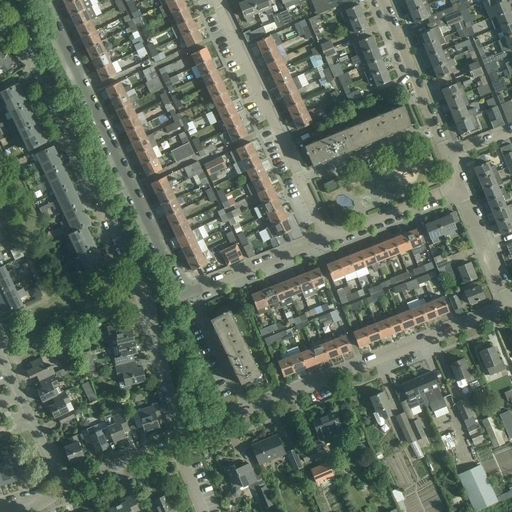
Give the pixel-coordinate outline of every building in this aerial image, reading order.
[(76,0),(65,5),(71,16),(85,9),(91,6),(92,6),(88,0),(76,0)] [(129,8),(135,5),(132,0),(129,0),(126,2),(129,8)] [(159,7),(164,18),(171,14),(186,7),(182,0),(173,0),(162,6),(159,7)] [(252,14),(257,12),(252,0),(249,0),(239,4),(244,18),(245,18),(247,23),(254,20),(252,14)] [(252,0),(257,12),(265,9),(267,15),(272,13),(270,8),(270,7),(267,0),(252,0)] [(289,0),(281,0),(283,3),(285,8),(290,6),(288,1),(289,0)] [(320,14),(323,12),(318,0),(315,0),(312,2),(317,15),(320,14)] [(318,0),(323,12),(330,9),(326,0),(318,0)] [(409,12),(428,5),(426,0),(406,0),(405,1),(409,12)] [(449,0),(452,7),(446,9),(448,16),(459,11),(454,0),(449,0)] [(459,0),(454,0),(459,11),(470,7),(468,0),(461,3),(459,0)] [(490,18),(509,10),(505,0),(501,0),(499,1),(498,0),(486,0),(480,3),(482,9),(485,8),(490,18)] [(117,7),(120,13),(126,10),(123,4),(118,7),(117,7)] [(132,19),(132,20),(142,15),(139,10),(137,11),(135,5),(129,8),(134,19),(132,19)] [(364,16),(359,5),(345,11),(349,22),(350,22),(364,16)] [(428,18),(426,12),(430,10),(428,5),(409,12),(414,23),(428,18)] [(71,16),(76,27),(90,20),(96,17),(91,6),(85,9),(71,16)] [(191,18),(186,7),(171,14),(177,25),(191,18)] [(279,13),(283,24),(291,21),(287,10),(279,13)] [(494,29),(500,27),(511,22),(511,16),(509,10),(490,18),(494,29)] [(462,30),(466,28),(464,24),(459,11),(448,16),(444,17),(448,27),(454,24),(457,32),(462,30)] [(277,28),(283,24),(279,13),(272,16),(277,28)] [(320,14),(317,15),(308,19),(315,35),(320,33),(316,23),(322,21),(319,14),(320,14)] [(132,20),(135,25),(138,30),(143,28),(146,26),(142,15),(132,20)] [(349,22),(354,33),(368,27),(364,16),(350,22),(349,22)] [(191,18),(177,25),(171,28),(176,39),(182,36),(197,29),(191,18)] [(135,25),(132,20),(132,19),(127,22),(129,28),(135,25)] [(76,27),(81,38),(95,31),(90,20),(76,27)] [(497,34),(500,40),(511,35),(511,22),(500,27),(502,32),(497,34)] [(138,31),(138,30),(135,25),(129,28),(132,34),(138,31)] [(301,27),(304,33),(309,31),(307,25),(301,27)] [(423,45),(443,37),(438,26),(418,34),(423,45)] [(470,36),(474,34),(471,26),(466,28),(470,36)] [(264,32),(262,27),(250,33),(249,30),(243,33),(247,42),(265,33),(264,32)] [(462,30),(465,38),(470,36),(466,28),(462,30)] [(202,40),(197,29),(182,36),(187,47),(202,40)] [(95,31),(81,38),(86,48),(101,42),(95,31)] [(309,31),(304,33),(308,45),(314,42),(309,31)] [(261,53),(281,44),(275,33),(256,42),(261,53)] [(315,35),(322,51),(333,46),(329,37),(323,40),(320,33),(315,35)] [(498,41),(502,52),(509,50),(511,48),(511,35),(500,40),(498,41)] [(352,44),(357,55),(377,48),(372,36),(352,44)] [(423,45),(428,56),(442,51),(439,45),(445,43),(443,37),(423,45)] [(469,40),(454,46),(456,50),(471,44),(469,40)] [(101,42),(86,48),(91,59),(106,52),(101,42)] [(138,51),(144,48),(141,42),(135,45),(138,51)] [(147,45),(150,51),(155,49),(152,43),(147,45)] [(286,55),(281,44),(261,53),(266,64),(280,58),(286,55)] [(333,46),(322,51),(329,67),(334,65),(331,57),(337,55),(333,46)] [(313,56),(319,53),(316,47),(310,49),(313,56)] [(495,61),(493,56),(493,55),(486,57),(482,47),(477,49),(484,66),(495,61)] [(144,48),(138,51),(140,57),(147,54),(144,48)] [(196,66),(211,59),(205,48),(190,55),(196,66)] [(367,64),(381,58),(377,48),(357,55),(351,58),(353,65),(361,61),(363,66),(367,64)] [(150,51),(153,57),(155,62),(165,58),(163,52),(158,55),(155,49),(150,51)] [(0,67),(1,67),(5,71),(16,61),(8,53),(5,57),(0,51),(0,67)] [(442,51),(428,56),(432,68),(446,62),(442,51)] [(466,64),(469,72),(480,67),(474,51),(454,59),(465,55),(466,59),(470,57),(472,62),(466,64)] [(97,70),(111,63),(106,52),(91,59),(97,70)] [(321,59),(319,53),(313,56),(316,62),(321,59)] [(280,58),(266,64),(272,75),(286,69),(280,58)] [(366,78),(386,70),(381,58),(367,64),(369,69),(364,72),(366,78)] [(201,77),(216,69),(211,59),(196,66),(201,77)] [(446,62),(432,68),(437,79),(451,73),(449,68),(456,65),(453,59),(446,62)] [(495,61),(484,66),(491,82),(496,80),(492,70),(498,68),(495,61)] [(116,74),(111,63),(97,70),(102,81),(116,74)] [(164,81),(169,78),(167,73),(171,71),(168,65),(158,69),(161,74),(164,81)] [(338,73),(334,65),(329,67),(333,75),(338,73)] [(142,71),(147,81),(157,76),(153,66),(142,71)] [(476,88),(476,89),(487,84),(480,67),(469,72),(472,79),(479,77),(481,81),(476,83),(478,87),(476,88)] [(325,77),(330,74),(328,68),(322,71),(325,77)] [(221,80),(216,69),(201,77),(206,88),(221,80)] [(291,80),(286,69),(272,75),(277,86),(291,80)] [(386,70),(366,78),(368,83),(374,81),(376,87),(390,81),(386,70)] [(169,78),(164,81),(167,87),(172,85),(171,82),(184,75),(182,72),(169,78)] [(342,87),(348,85),(352,83),(348,72),(337,77),(342,87)] [(333,80),(330,74),(325,77),(327,83),(333,80)] [(145,83),(150,93),(163,87),(157,76),(147,81),(145,83)] [(496,81),(496,80),(491,82),(495,93),(507,89),(502,78),(496,81)] [(226,91),(221,80),(206,88),(211,98),(226,91)] [(291,80),(277,86),(282,97),(296,90),(291,80)] [(124,92),(130,89),(129,85),(122,88),(119,82),(105,89),(110,99),(124,92)] [(441,90),(446,101),(465,93),(460,82),(441,90)] [(0,104),(22,94),(18,84),(0,92),(4,98),(0,100),(0,104)] [(491,93),(487,84),(476,89),(480,97),(491,93)] [(348,85),(342,87),(349,102),(360,97),(357,90),(350,93),(347,86),(348,85)] [(282,97),(287,108),(301,101),(296,90),(282,97)] [(211,98),(216,109),(231,102),(226,91),(211,98)] [(332,100),(338,97),(336,91),(330,93),(332,100)] [(127,98),(124,92),(110,99),(116,110),(130,103),(138,99),(136,94),(127,98)] [(162,101),(168,98),(165,93),(159,95),(162,101)] [(465,106),(469,104),(465,93),(446,101),(451,112),(465,106)] [(10,111),(27,103),(22,94),(0,104),(0,107),(0,108),(7,105),(10,111)] [(171,97),(174,103),(180,100),(177,94),(171,97)] [(505,102),(501,94),(497,96),(500,104),(505,102)] [(332,100),(335,106),(341,103),(338,97),(332,100)] [(168,98),(162,101),(165,107),(171,105),(168,98)] [(489,109),(496,106),(493,98),(485,101),(489,109)] [(183,106),(180,100),(174,103),(177,109),(183,106)] [(511,116),(511,114),(511,112),(511,103),(511,102),(510,100),(505,102),(500,104),(501,107),(505,116),(508,123),(511,121),(511,116)] [(292,119),(306,112),(301,101),(287,108),(292,119)] [(231,102),(216,109),(221,120),(237,113),(231,102)] [(8,124),(32,113),(27,103),(10,111),(13,118),(6,121),(0,123),(0,127),(0,128),(8,124)] [(116,110),(121,121),(135,114),(130,103),(116,110)] [(411,126),(402,105),(370,119),(378,139),(411,126)] [(465,106),(451,112),(455,123),(474,115),(477,114),(475,108),(467,111),(465,106)] [(486,111),(490,122),(501,118),(496,106),(489,109),(486,111)] [(312,123),(306,112),(292,119),(298,130),(312,123)] [(19,131),(36,123),(32,113),(8,124),(9,128),(16,125),(19,131)] [(221,120),(227,131),(242,124),(237,113),(221,120)] [(126,132),(140,125),(135,114),(121,121),(126,132)] [(174,122),(180,120),(177,115),(177,114),(172,117),(174,122)] [(477,127),(479,127),(474,115),(455,123),(460,134),(467,132),(469,136),(479,132),(477,127)] [(183,125),(188,123),(185,117),(180,120),(182,125),(183,125)] [(501,118),(490,122),(493,129),(504,125),(501,118)] [(378,139),(370,119),(337,132),(345,153),(378,139)] [(182,125),(180,120),(174,122),(165,127),(168,133),(182,126),(182,125)] [(41,133),(36,123),(19,131),(22,137),(15,140),(17,144),(41,133)] [(183,125),(182,126),(185,132),(186,132),(191,129),(188,123),(183,125)] [(247,135),(242,124),(227,131),(232,142),(247,135)] [(140,125),(126,132),(131,143),(145,136),(140,125)] [(178,135),(183,145),(189,142),(184,132),(178,135)] [(345,153),(337,132),(304,146),(307,151),(305,152),(306,154),(307,154),(313,166),(345,153)] [(41,133),(17,144),(19,147),(25,144),(29,151),(46,143),(41,133)] [(145,136),(131,143),(136,154),(151,147),(156,144),(152,134),(146,137),(145,136)] [(192,140),(195,146),(200,144),(198,137),(192,140)] [(189,142),(183,145),(183,146),(171,151),(176,163),(194,154),(189,143),(189,142)] [(255,153),(250,142),(230,152),(235,163),(255,153)] [(200,144),(195,146),(197,152),(198,152),(200,157),(217,149),(215,144),(213,145),(213,144),(203,149),(200,144)] [(34,167),(58,156),(53,146),(36,154),(39,161),(32,164),(34,167)] [(14,152),(12,147),(4,150),(7,155),(14,152)] [(156,158),(151,147),(136,154),(142,165),(156,158)] [(511,152),(503,156),(507,167),(511,165),(511,152)] [(241,161),(246,171),(261,164),(256,153),(241,161)] [(62,166),(58,156),(34,167),(35,171),(42,168),(45,174),(62,166)] [(226,167),(221,156),(203,165),(208,175),(226,167)] [(161,169),(156,158),(142,165),(147,176),(161,169)] [(188,179),(203,172),(198,161),(184,168),(188,179)] [(478,179),(497,171),(496,167),(490,169),(487,162),(474,168),(478,179)] [(246,171),(251,182),(266,175),(261,164),(246,171)] [(43,187),(67,175),(62,166),(45,174),(48,180),(42,183),(43,187)] [(497,171),(478,179),(483,190),(496,185),(502,183),(497,171)] [(207,180),(203,172),(188,179),(189,179),(193,177),(197,185),(199,187),(208,183),(207,180)] [(217,179),(215,173),(209,176),(212,182),(217,179)] [(54,194),(72,185),(67,175),(43,187),(45,191),(51,187),(54,194)] [(251,182),(256,193),(271,186),(266,175),(251,182)] [(156,194),(170,187),(177,184),(174,178),(167,182),(165,177),(150,183),(156,194)] [(339,188),(335,179),(324,184),(328,193),(339,188)] [(76,195),(72,185),(54,194),(57,200),(39,209),(40,212),(46,209),(52,206),(76,195)] [(496,185),(483,190),(488,201),(506,194),(504,188),(499,190),(496,185)] [(261,204),(276,196),(271,186),(256,193),(261,204)] [(176,198),(170,187),(156,194),(161,205),(176,198)] [(207,196),(213,194),(211,188),(205,191),(207,196)] [(219,197),(225,195),(222,189),(216,192),(219,197)] [(508,193),(506,194),(488,201),(492,213),(506,207),(503,201),(510,198),(508,193)] [(213,194),(207,196),(210,203),(216,200),(213,194)] [(63,213),(81,205),(76,195),(52,206),(54,210),(61,207),(63,213)] [(228,201),(225,195),(219,197),(222,204),(228,201)] [(282,208),(276,196),(261,204),(257,206),(262,217),(282,208)] [(176,198),(161,205),(166,216),(181,209),(176,198)] [(62,226),(86,215),(81,205),(63,213),(67,220),(60,223),(62,226)] [(492,213),(497,224),(511,217),(511,205),(506,207),(492,213)] [(223,209),(225,215),(227,220),(241,213),(238,208),(226,214),(223,209)] [(272,225),(272,226),(287,219),(282,208),(262,217),(267,227),(272,225)] [(186,220),(181,209),(166,216),(171,227),(186,220)] [(225,215),(223,209),(222,209),(217,212),(220,217),(225,215)] [(86,215),(62,226),(63,230),(70,226),(73,233),(86,227),(90,225),(86,215)] [(450,216),(438,221),(443,235),(445,240),(458,235),(455,229),(456,229),(450,216)] [(511,217),(497,224),(501,235),(511,230),(511,217)] [(239,228),(235,218),(228,221),(230,226),(231,226),(232,225),(234,230),(239,228)] [(292,230),(287,219),(272,226),(278,237),(292,230)] [(177,238),(191,231),(186,220),(171,227),(177,238)] [(443,235),(438,221),(425,225),(430,239),(431,239),(433,245),(439,242),(437,237),(443,235)] [(63,230),(62,226),(50,232),(51,235),(63,230)] [(86,227),(73,233),(68,235),(71,242),(65,245),(66,248),(90,237),(86,227)] [(416,229),(405,234),(412,252),(423,248),(416,229)] [(182,249),(196,242),(191,231),(177,238),(182,249)] [(234,238),(231,232),(225,234),(228,240),(234,238)] [(237,235),(240,241),(245,238),(243,232),(237,235)] [(412,252),(405,234),(393,238),(399,253),(410,248),(412,252)] [(90,237),(66,248),(68,251),(75,248),(78,255),(95,246),(90,237)] [(231,246),(237,243),(234,238),(228,240),(231,246)] [(245,238),(240,241),(243,247),(248,244),(245,238)] [(388,257),(399,253),(393,238),(382,243),(388,257)] [(182,249),(187,260),(202,253),(196,242),(182,249)] [(377,262),(388,257),(382,243),(371,247),(377,262)] [(237,244),(221,252),(228,266),(244,258),(237,244)] [(95,246),(78,255),(81,261),(74,264),(76,267),(100,256),(95,246)] [(377,262),(371,247),(360,251),(366,266),(371,264),(374,271),(380,268),(377,262)] [(12,249),(17,259),(23,256),(21,250),(15,248),(12,249)] [(451,255),(455,263),(457,262),(467,258),(464,250),(452,255),(451,255)] [(59,251),(53,254),(57,261),(62,259),(59,251)] [(354,270),(366,266),(360,251),(349,256),(354,270)] [(207,264),(202,253),(187,260),(192,271),(207,264)] [(445,267),(455,263),(451,255),(442,259),(441,255),(433,258),(438,270),(445,267)] [(104,266),(100,256),(76,267),(77,271),(84,267),(87,274),(104,266)] [(337,260),(343,275),(354,270),(349,256),(337,260)] [(343,275),(337,260),(326,265),(332,279),(343,275)] [(457,262),(455,263),(445,267),(438,270),(440,276),(448,273),(450,279),(460,275),(464,283),(467,281),(476,278),(470,263),(459,267),(457,262)] [(418,267),(420,274),(426,271),(424,265),(418,267)] [(0,279),(15,273),(14,269),(7,272),(4,266),(0,267),(0,279)] [(420,274),(418,267),(412,270),(414,276),(420,274)] [(318,268),(307,272),(313,287),(324,283),(318,268)] [(68,271),(63,273),(68,283),(73,281),(68,271)] [(407,271),(396,276),(398,282),(409,278),(407,271)] [(435,271),(422,276),(424,283),(437,277),(435,271)] [(316,294),(313,287),(307,272),(296,277),(301,292),(304,298),(316,294)] [(0,279),(0,291),(13,286),(10,279),(17,276),(15,273),(0,279)] [(392,285),(398,282),(396,276),(389,279),(392,285)] [(422,276),(411,281),(414,290),(420,288),(418,285),(424,283),(422,276)] [(290,296),(301,292),(296,277),(284,281),(290,296)] [(290,296),(284,281),(273,286),(279,301),(281,307),(293,303),(290,296)] [(414,290),(411,281),(399,285),(402,291),(408,289),(408,291),(414,289),(414,290)] [(376,293),(382,290),(382,288),(380,284),(374,287),(376,293)] [(475,288),(473,284),(463,288),(470,304),(484,298),(479,286),(475,288)] [(395,294),(402,291),(399,285),(393,288),(395,294)] [(13,286),(0,291),(0,302),(1,303),(25,292),(23,289),(16,292),(13,286)] [(273,286),(262,290),(268,305),(279,301),(273,286)] [(342,304),(353,300),(348,286),(336,291),(342,304)] [(348,286),(353,300),(364,295),(362,289),(351,294),(348,286)] [(370,295),(376,293),(374,287),(368,289),(370,295)] [(429,294),(430,297),(437,316),(449,312),(443,297),(445,296),(442,289),(429,294)] [(259,315),(270,310),(268,305),(262,290),(251,295),(257,309),(259,315)] [(1,303),(5,313),(22,305),(19,298),(26,295),(25,292),(1,303)] [(462,307),(456,294),(449,297),(457,317),(464,315),(461,307),(462,307)] [(437,316),(430,297),(424,299),(423,298),(418,300),(420,306),(426,321),(437,316)] [(326,304),(320,306),(323,312),(331,309),(334,307),(330,298),(325,300),(326,304)] [(366,299),(355,303),(357,309),(368,305),(366,299)] [(351,312),(357,309),(355,303),(348,306),(351,312)] [(398,314),(404,329),(415,325),(409,310),(407,304),(400,306),(403,312),(398,314)] [(317,314),(323,312),(320,306),(314,308),(317,314)] [(409,310),(415,325),(426,321),(420,306),(409,310)] [(210,320),(225,352),(245,343),(230,310),(225,313),(224,312),(222,313),(223,314),(210,320)] [(327,321),(328,325),(331,324),(330,320),(332,319),(334,323),(340,321),(335,311),(326,314),(324,315),(327,321)] [(387,319),(392,334),(404,329),(398,314),(387,319)] [(324,315),(318,317),(320,324),(323,322),(325,327),(328,326),(328,325),(327,321),(324,315)] [(295,324),(300,322),(298,317),(293,319),(293,317),(287,319),(289,325),(294,323),(295,324)] [(381,338),(392,334),(387,319),(375,323),(381,338)] [(307,320),(301,322),(303,328),(309,326),(307,320)] [(275,324),(278,330),(284,327),(282,321),(275,324)] [(301,322),(300,322),(295,324),(297,330),(303,328),(301,322)] [(370,343),(381,338),(375,323),(364,328),(370,343)] [(117,345),(135,341),(132,329),(121,331),(119,324),(107,327),(110,340),(116,339),(117,345)] [(278,330),(275,324),(269,326),(272,332),(278,330)] [(370,343),(364,328),(353,332),(359,347),(370,343)] [(285,330),(279,333),(282,339),(288,336),(285,330)] [(86,335),(79,339),(82,344),(89,340),(86,335)] [(334,340),(340,355),(351,350),(345,335),(334,340)] [(340,355),(334,340),(323,344),(328,359),(340,355)] [(111,347),(116,366),(128,363),(127,356),(137,353),(135,341),(117,345),(111,347)] [(225,352),(241,384),(260,375),(245,343),(225,352)] [(328,359),(323,344),(311,348),(317,363),(328,359)] [(493,346),(480,351),(483,361),(487,369),(490,376),(506,369),(502,359),(499,361),(493,346)] [(306,368),(317,363),(311,348),(300,353),(306,368)] [(289,357),(295,372),(306,368),(300,353),(289,357)] [(39,381),(53,374),(55,374),(51,365),(45,368),(40,357),(30,362),(32,368),(26,371),(30,379),(36,376),(39,381)] [(283,377),(295,372),(289,357),(277,362),(283,377)] [(470,375),(463,358),(450,364),(457,380),(456,382),(458,387),(461,388),(467,386),(468,384),(477,381),(474,373),(470,375)] [(131,389),(130,385),(136,384),(146,381),(142,367),(133,369),(132,363),(135,362),(135,361),(128,363),(116,366),(115,366),(109,368),(109,370),(115,369),(117,377),(123,376),(124,382),(118,383),(120,392),(131,389)] [(428,404),(443,398),(431,372),(414,379),(427,406),(429,405),(428,404)] [(54,397),(57,396),(62,393),(53,374),(39,381),(35,383),(38,389),(36,390),(42,402),(52,398),(54,397)] [(427,406),(414,379),(400,385),(403,393),(404,392),(408,400),(405,401),(409,409),(418,405),(420,409),(427,406)] [(82,385),(85,393),(91,390),(88,382),(82,385)] [(57,396),(54,397),(57,402),(48,406),(49,406),(46,407),(52,420),(54,418),(54,419),(57,417),(69,412),(66,405),(70,403),(65,392),(57,396)] [(389,407),(383,392),(370,397),(376,411),(373,413),(377,423),(380,426),(384,424),(384,420),(383,418),(391,415),(388,407),(389,407)] [(473,415),(466,398),(455,403),(462,420),(473,415)] [(161,416),(157,404),(138,411),(144,432),(159,427),(155,412),(159,411),(161,416)] [(493,405),(487,407),(490,415),(496,413),(493,405)] [(69,412),(57,417),(61,424),(75,418),(72,411),(69,412)] [(511,437),(511,417),(509,411),(500,415),(510,438),(511,437)] [(342,430),(338,421),(335,412),(312,421),(315,431),(319,439),(327,436),(329,437),(333,436),(334,433),(340,431),(342,430)] [(417,440),(409,423),(404,412),(395,416),(407,444),(410,443),(416,440),(417,440)] [(111,414),(103,417),(113,442),(126,437),(124,433),(130,430),(126,421),(123,413),(112,417),(111,414)] [(482,421),(494,448),(504,443),(491,416),(482,421)] [(409,423),(417,440),(426,436),(418,419),(409,423)] [(482,438),(477,424),(467,428),(472,442),(482,438)] [(94,432),(92,426),(81,431),(86,444),(91,442),(96,453),(109,448),(101,429),(94,432)] [(85,457),(76,435),(68,438),(71,444),(63,447),(70,463),(85,457)] [(284,453),(277,436),(265,441),(265,442),(260,444),(260,443),(252,446),(259,462),(268,458),(269,460),(284,453)] [(416,440),(410,443),(418,460),(412,463),(424,490),(436,484),(416,440)] [(0,463),(0,482),(1,484),(7,482),(7,484),(15,481),(8,456),(7,456),(5,447),(4,443),(0,444),(0,450),(2,457),(3,457),(5,462),(0,463)] [(303,468),(295,449),(286,452),(294,471),(303,468)] [(316,457),(313,450),(301,454),(304,462),(316,457)] [(13,454),(8,456),(15,481),(24,479),(23,477),(29,475),(29,477),(30,477),(24,456),(14,459),(13,454)] [(337,480),(329,462),(310,470),(318,488),(337,480)] [(256,481),(249,463),(235,469),(234,464),(225,468),(233,487),(232,488),(230,492),(232,495),(235,497),(239,495),(241,492),(239,488),(256,481)] [(481,464),(457,475),(474,511),(475,511),(498,502),(497,501),(496,497),(481,464)] [(273,504),(265,486),(256,490),(264,508),(273,504)] [(498,502),(498,503),(511,496),(510,491),(502,494),(496,497),(497,501),(498,502)] [(174,511),(166,495),(152,501),(157,511),(174,511)] [(139,511),(132,496),(125,499),(126,502),(108,510),(108,511),(139,511)]
